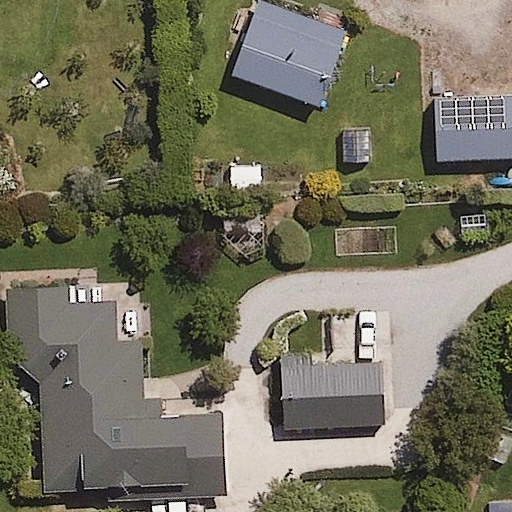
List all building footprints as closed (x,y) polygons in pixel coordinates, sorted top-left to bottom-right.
[(288,0),(252,0),(228,58),(324,100),(355,29),(288,0)] [(511,89),(433,95),(437,156),(511,150),(511,89)] [(270,153),(225,152),(224,188),(269,189),(270,153)] [(42,449),(42,481),(227,477),(226,396),(147,397),(146,329),(123,329),(122,294),(39,295),(41,384),(24,385),(25,450),(42,449)] [(388,352),(283,357),(286,421),(391,416),(388,352)]
